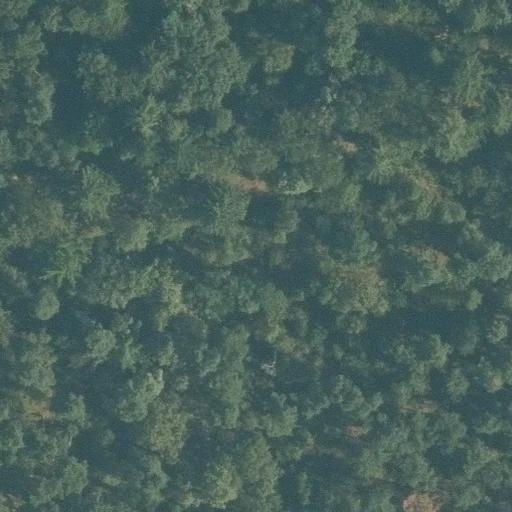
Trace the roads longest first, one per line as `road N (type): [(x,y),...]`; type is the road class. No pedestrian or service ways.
road 1 (unknown): [(0,222),(511,41)]
road 2 (track): [(110,212),(131,302),(224,511)]
road 3 (track): [(110,212),(128,0)]
